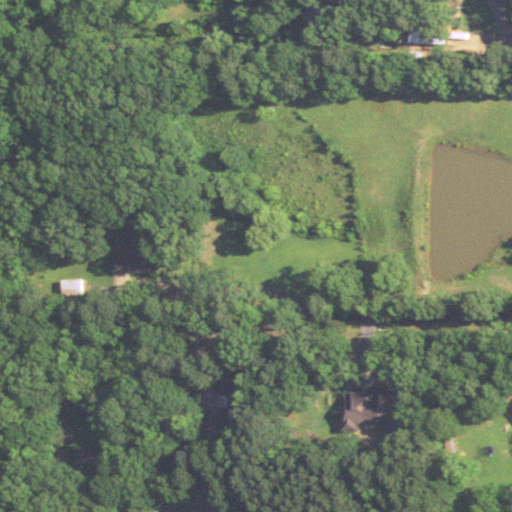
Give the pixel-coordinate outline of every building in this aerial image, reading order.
[(317,0),(301,22),(324,38),(346,6),(337,0),(317,0)] [(423,43),(448,43),(448,28),(423,28),(423,43)] [(164,226),(135,223),(132,256),(117,255),(115,271),(153,273),(154,256),(162,257),(164,226)] [(66,293),(83,293),(83,278),(66,279),(66,293)] [(224,369),(225,407),(245,407),(245,390),(258,390),(257,368),(224,369)] [(395,393),(348,391),(347,426),(394,428),(395,393)] [(74,468),(125,468),(125,443),(93,443),(93,448),(74,448),(74,468)] [(203,444),(183,446),(185,462),(204,460),(203,444)]
